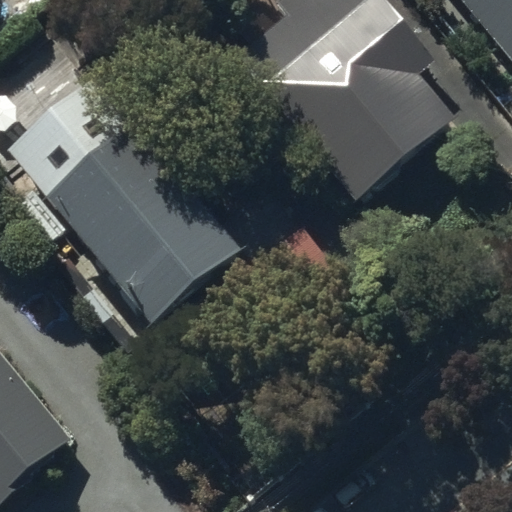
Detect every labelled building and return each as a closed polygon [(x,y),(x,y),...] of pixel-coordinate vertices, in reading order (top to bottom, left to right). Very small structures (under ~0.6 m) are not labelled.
[(437,78),(375,0),(298,0),(276,18),(285,29),(234,71),(356,216),(455,134),(421,91),(437,78)] [(511,0),(463,0),(511,57),(511,0)] [(53,219),(48,223),(152,350),(241,277),(93,97),(9,166),(53,219)] [(307,240),(264,273),(314,338),(357,305),(307,240)] [(0,511),(5,511),(80,452),(0,353),(0,511)]
